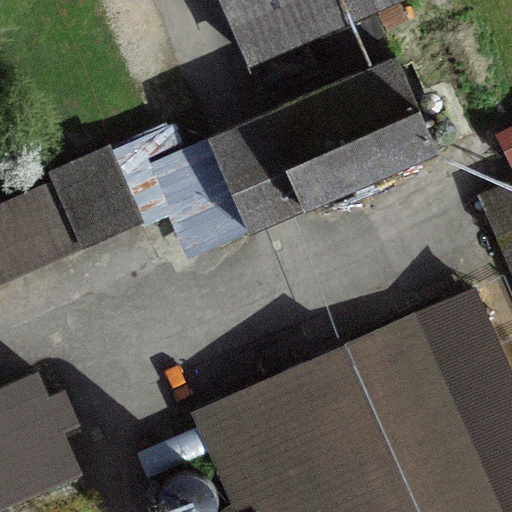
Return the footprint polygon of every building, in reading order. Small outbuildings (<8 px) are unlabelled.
[(218,0),(245,61),(385,0),(218,0)] [(434,153),(393,59),(205,140),(246,235),(434,153)] [(0,284),(137,223),(105,150),(48,176),(52,185),(0,207),(0,284)] [(511,182),(476,199),(511,279),(511,182)] [(495,511),(409,318),(189,416),(231,511),(495,511)] [(0,502),(73,469),(55,430),(71,423),(59,396),(43,403),(33,379),(0,393),(0,502)]
